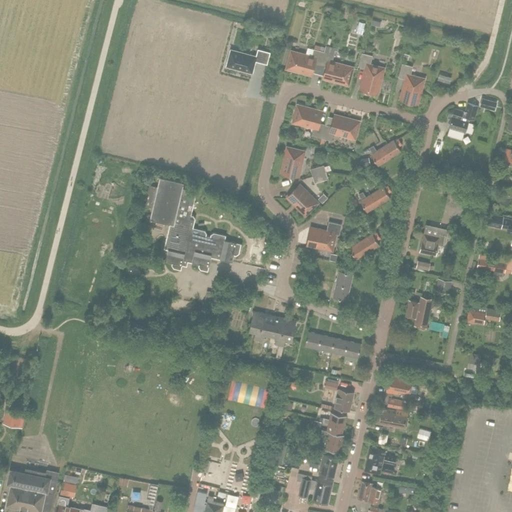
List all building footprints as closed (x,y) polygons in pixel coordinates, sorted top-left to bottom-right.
[(313,63),(320,65),(323,51),(321,51),(322,46),(314,44),(311,56),(290,51),(286,68),(310,74),(313,63)] [(231,49),(226,65),(252,72),(255,60),(261,62),(264,50),(258,48),(256,56),(231,49)] [(323,51),(320,65),(327,67),(324,78),(348,84),(352,67),(332,62),(334,54),(323,51)] [(360,87),(377,92),(383,68),(370,64),(372,55),(361,53),(358,66),(365,68),(360,87)] [(400,98),(416,102),(417,103),(424,78),(410,75),(412,66),(401,63),(398,77),(405,79),(400,98)] [(452,83),(454,77),(442,73),(440,79),(452,83)] [(496,104),(489,102),(489,100),(482,98),(480,106),(494,110),(496,104)] [(474,115),(477,106),(468,103),(465,112),(454,108),(452,113),(449,112),(447,117),(451,118),(448,127),(464,132),(469,118),(473,119),(474,115)] [(311,135),(321,138),(325,124),(318,122),(321,111),(297,105),(292,122),(313,127),(311,135)] [(332,126),(325,124),(321,138),(319,145),(323,146),(324,141),(324,138),(332,140),(334,133),(354,138),(359,121),(335,115),(332,126)] [(382,147),(389,158),(401,151),(398,146),(402,144),(398,138),(394,141),(394,139),(382,147)] [(378,165),(389,158),(382,147),(376,151),(373,145),(369,148),(372,153),(370,154),(378,165)] [(298,175),(299,172),(304,151),(287,147),(281,171),(298,175)] [(511,149),(505,148),(502,164),(511,165),(511,149)] [(310,169),(312,176),(325,172),(323,165),(310,169)] [(328,179),(325,172),(312,176),(314,183),(328,179)] [(180,227),(182,228),(182,227),(187,228),(189,219),(194,220),(195,218),(193,215),(191,214),(195,196),(193,193),(191,192),(192,190),(182,188),(184,181),(159,175),(157,186),(149,184),(144,205),(152,207),(150,218),(169,222),(174,223),(174,221),(179,222),(178,224),(180,227)] [(299,183),(286,196),(305,215),(317,203),(299,183)] [(383,186),(371,193),(378,205),(390,197),(387,193),(391,191),(388,185),(384,187),(383,186)] [(366,212),(378,205),(371,193),(365,197),(362,192),(358,194),(361,199),(360,200),(366,212)] [(318,198),(322,203),(328,197),(323,193),(318,198)] [(487,213),(485,224),(501,228),(501,227),(507,228),(506,232),(511,232),(511,218),(503,217),(503,216),(487,213)] [(182,227),(182,228),(180,227),(178,224),(179,222),(174,221),(174,223),(169,222),(163,248),(167,249),(165,261),(172,262),(171,264),(173,267),(181,269),(182,264),(186,266),(188,261),(199,263),(198,266),(200,269),(207,270),(211,256),(232,261),(233,254),(236,255),(239,253),(241,243),(224,239),(226,235),(213,232),(210,234),(210,236),(206,235),(206,233),(204,230),(193,227),(194,220),(189,219),(187,228),(182,227)] [(310,227),(306,245),(332,250),(334,241),(335,234),(339,235),(341,224),(328,221),(326,231),(310,227)] [(372,233),(360,240),(367,252),(379,244),(376,240),(380,238),(376,232),(373,234),(372,233)] [(442,245),(445,235),(440,234),(439,236),(423,233),(419,251),(435,254),(438,244),(442,245)] [(367,252),(360,240),(355,244),(351,239),(347,241),(351,247),(349,248),(356,259),(367,252)] [(486,269),(493,270),(493,272),(495,274),(502,276),(504,274),(505,272),(511,273),(511,271),(511,258),(497,256),(497,257),(479,254),(476,270),(486,272),(486,269)] [(416,267),(429,270),(430,263),(418,260),(416,267)] [(338,270),(335,284),(349,287),(353,273),(338,270)] [(452,281),(438,278),(435,289),(449,292),(452,281)] [(346,300),(349,287),(335,284),(332,297),(346,300)] [(214,292),(206,290),(204,302),(212,304),(214,292)] [(414,325),(416,325),(426,327),(431,304),(435,305),(444,307),(445,301),(432,298),(420,296),(419,301),(408,299),(405,316),(415,318),(414,325)] [(499,320),(501,310),(486,308),(470,305),(469,309),(467,320),(483,323),(484,318),(499,320)] [(253,339),(258,340),(264,313),(253,310),(249,330),(255,331),(253,339)] [(264,313),(258,340),(262,341),(264,333),(270,335),(275,315),(264,313)] [(274,344),(279,345),(285,318),(275,315),(270,335),(276,336),(274,344)] [(285,318),(279,345),(283,346),(285,338),(291,340),(296,320),(285,318)] [(445,330),(446,323),(433,320),(432,328),(445,330)] [(318,349),(321,334),(308,331),(304,345),(318,349)] [(318,349),(331,352),(334,337),(321,334),(318,349)] [(331,352),(344,355),(347,340),(334,337),(331,352)] [(361,344),(347,340),(344,355),(357,358),(361,344)] [(478,369),(480,356),(469,354),(467,367),(478,369)] [(410,393),(413,378),(398,375),(398,377),(389,375),(386,392),(398,394),(398,391),(410,393)] [(325,388),(336,390),(339,381),(328,378),(327,380),(326,380),(325,388)] [(252,393),(250,393),(248,404),(267,407),(270,389),(253,386),(252,393)] [(349,411),(353,392),(338,388),(334,407),(349,411)] [(402,409),(403,401),(388,398),(387,406),(402,409)] [(406,428),(408,412),(396,409),(395,411),(378,408),(375,422),(406,428)] [(22,412),(12,410),(9,424),(19,427),(22,412)] [(323,417),(323,419),(344,424),(346,415),(331,411),(329,419),(323,417)] [(328,423),(326,430),(341,434),(344,424),(323,419),(322,422),(328,423)] [(422,428),(419,437),(431,440),(434,431),(422,428)] [(341,434),(326,430),(321,429),(320,434),(328,436),(325,448),(339,452),(343,434),(341,434)] [(389,444),(390,434),(382,433),(380,442),(389,444)] [(271,462),(282,464),(287,444),(275,442),(271,462)] [(382,460),(384,454),(385,450),(380,449),(370,446),(364,470),(375,472),(379,473),(380,470),(392,472),(394,463),(382,460)] [(334,477),(338,457),(323,454),(321,461),(318,460),(319,459),(311,457),(309,465),(317,467),(317,466),(320,466),(318,473),(334,477)] [(41,511),(46,511),(49,511),(53,493),(54,493),(58,472),(46,469),(46,472),(25,467),(24,471),(10,468),(7,483),(10,484),(6,504),(21,507),(20,508),(24,509),(26,510),(26,509),(41,511)] [(60,493),(73,496),(78,476),(64,473),(60,493)] [(301,481),(297,494),(307,497),(309,489),(314,490),(312,500),(327,504),(332,484),(317,481),(311,480),(304,478),(302,477),(301,481)] [(377,481),(376,486),(371,485),(372,482),(362,480),(357,498),(368,500),(378,502),(380,496),(379,496),(382,482),(377,481)] [(277,502),(280,490),(266,487),(263,498),(277,502)] [(152,511),(153,510),(156,494),(153,493),(149,509),(128,504),(126,511),(152,511)] [(234,511),(239,496),(228,493),(226,503),(212,500),(213,496),(208,495),(204,511),(234,511)] [(84,509),(79,508),(66,505),(68,497),(59,495),(55,511),(106,511),(108,506),(92,502),(91,509),(84,508),(84,509)] [(160,510),(162,501),(156,499),(154,509),(160,510)]
